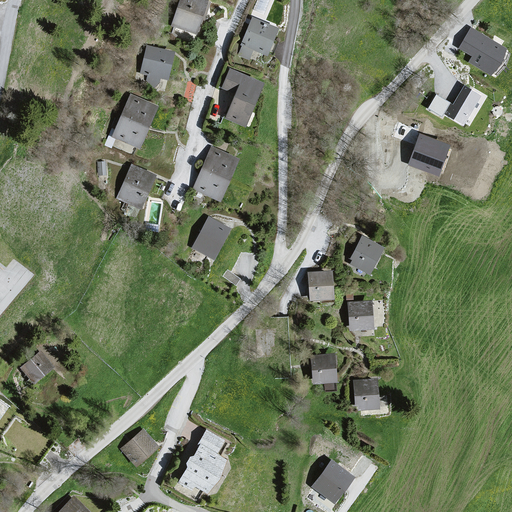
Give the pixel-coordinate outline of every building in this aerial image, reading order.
[(221,2),(214,0),(188,0),(177,29),(206,39),(221,2)] [(292,31),(261,19),(237,60),(271,76),(292,31)] [(468,28),(460,49),(472,54),(468,63),(497,74),(509,44),(468,28)] [(192,55),(159,42),(144,74),(175,89),(192,55)] [(270,80),(238,63),(217,112),(258,133),(281,84),(270,80)] [(428,108),(465,126),(481,93),(463,84),(455,101),(436,92),(428,108)] [(173,109),(140,96),(118,140),(152,157),(173,109)] [(437,160),(443,141),(422,135),(414,160),(416,161),(418,154),(437,160)] [(255,162),(218,146),(200,190),(236,207),(255,162)] [(164,175),(136,167),(123,199),(151,215),(164,175)] [(244,235),(216,220),(198,249),(227,264),(244,235)] [(398,251),(370,239),(351,268),(378,284),(398,251)] [(337,269),(313,273),(319,305),(347,304),(337,269)] [(375,301),(352,302),(348,333),(382,337),(375,301)] [(42,348),(21,363),(35,384),(57,368),(42,348)] [(343,352),(316,354),(318,390),(343,388),(343,352)] [(385,382),(358,384),(360,419),(385,413),(385,382)] [(146,426),(121,444),(136,465),(161,447),(146,426)] [(220,511),(251,451),(210,429),(176,490),(217,511),(220,511)] [(360,480),(323,452),(297,476),(341,508),(360,480)] [(90,511),(79,502),(68,511),(90,511)]
